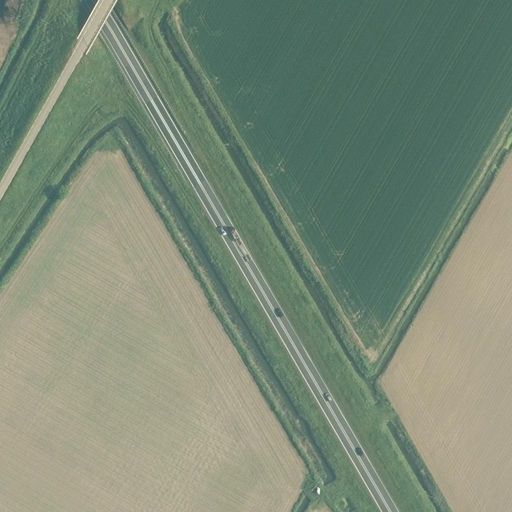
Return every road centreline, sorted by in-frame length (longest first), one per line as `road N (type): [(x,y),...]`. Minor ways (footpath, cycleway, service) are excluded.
road 1 (trunk): [(389,511),(110,28)]
road 2 (unclassified): [(0,187),(105,0)]
